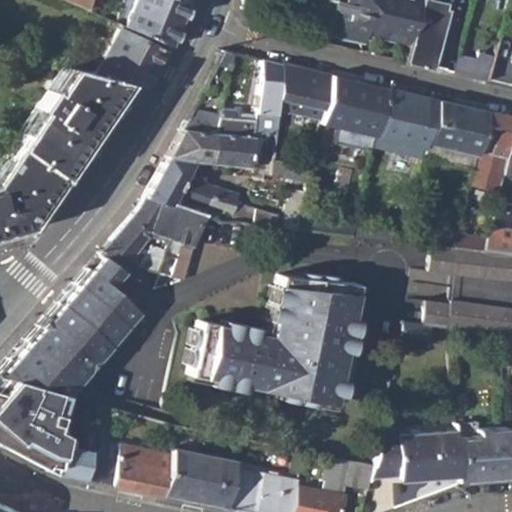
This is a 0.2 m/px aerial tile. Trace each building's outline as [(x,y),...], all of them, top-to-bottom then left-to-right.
[(132,0),(123,25),(168,42),(170,40),(186,1),(183,0),(132,0)] [(366,32),(408,43),(419,0),(347,0),(347,2),(339,0),(331,32),(365,41),(366,32)] [(443,2),(433,0),(419,0),(408,43),(404,60),(429,66),(445,8),(442,7),(443,2)] [(511,2),(507,2),(491,62),(486,79),(511,84),(511,2)] [(120,24),(117,29),(164,49),(168,42),(123,25),(120,24)] [(117,29),(93,70),(122,79),(136,82),(146,84),(164,49),(117,29)] [(215,60),(227,62),(231,51),(220,48),(215,60)] [(457,72),(486,79),(491,62),(456,53),(454,61),(457,72)] [(191,160),(206,162),(211,133),(254,138),(261,138),(271,131),(274,108),(275,98),(281,63),(259,58),(250,114),(217,107),(217,113),(190,108),(163,157),(191,160)] [(281,63),(275,98),(319,108),(327,73),(281,63)] [(0,230),(21,224),(86,131),(122,79),(64,64),(0,156),(0,230)] [(327,73),(319,108),(317,117),(317,122),(334,126),(331,141),(369,150),(370,145),(383,86),(327,73)] [(383,86),(370,145),(419,156),(433,98),(383,86)] [(275,98),(274,108),(317,117),(319,108),(275,98)] [(486,110),(433,98),(419,156),(471,168),(486,110)] [(499,174),(511,121),(511,116),(486,110),(471,168),(467,183),(495,190),(499,174)] [(511,121),(499,174),(511,176),(511,121)] [(211,133),(206,162),(260,166),(265,143),(255,141),(254,138),(211,133)] [(183,177),(191,160),(163,157),(141,198),(171,207),(198,214),(201,215),(204,210),(225,217),(230,220),(271,230),(275,215),(234,202),(236,191),(183,177)] [(268,174),(303,180),(306,169),(270,162),(268,174)] [(293,181),(291,186),(301,190),(302,185),(293,181)] [(296,213),(301,190),(291,186),(287,185),(275,230),(280,232),(281,228),(292,229),(296,213)] [(99,254),(120,268),(130,256),(133,257),(137,254),(133,250),(149,231),(165,237),(171,207),(141,198),(135,209),(97,251),(99,254)] [(511,228),(504,226),(509,202),(493,198),(484,236),(481,249),(511,252),(511,228)] [(165,237),(189,244),(198,214),(171,207),(165,237)] [(292,229),(349,235),(353,221),(353,219),(296,213),(292,229)] [(349,235),(385,239),(388,224),(353,221),(349,235)] [(393,240),(400,240),(402,232),(395,230),(393,240)] [(451,246),(481,249),(484,236),(465,231),(464,237),(454,235),(451,246)] [(139,265),(158,271),(163,247),(150,243),(139,265)] [(511,252),(481,249),(451,246),(434,244),(428,243),(427,257),(426,269),(450,272),(448,301),(424,298),(422,310),(420,321),(511,334),(511,252)] [(24,334),(0,361),(0,375),(59,393),(64,393),(73,379),(84,365),(93,355),(104,342),(122,322),(133,308),(135,306),(107,284),(114,276),(120,268),(99,254),(93,260),(87,267),(84,265),(66,285),(59,294),(42,313),(24,334)] [(237,388),(238,383),(272,390),(271,395),(287,399),(288,393),(291,394),(290,399),(306,403),(307,397),(328,402),(330,393),(336,394),(349,337),(343,336),(343,333),(350,334),(353,318),(347,316),(354,282),(332,280),(333,273),(319,272),(317,278),(315,278),(316,271),(299,269),(298,275),(286,274),(276,273),(274,284),(269,283),(266,298),(271,299),(270,301),(265,301),(260,325),(237,320),(236,326),(233,325),(235,320),(219,316),(218,322),(207,320),(195,317),(193,328),(188,326),(184,344),(189,345),(189,347),(184,346),(181,361),(185,362),(184,371),(201,375),(200,380),(217,383),(218,378),(220,379),(219,384),(237,388)] [(0,448),(49,472),(83,481),(84,465),(88,448),(57,443),(59,431),(47,423),(59,393),(0,375),(0,448)] [(369,466),(367,476),(395,472),(395,475),(425,472),(425,475),(454,473),(452,436),(451,429),(392,433),(391,426),(377,429),(372,455),(369,466)] [(454,473),(456,483),(460,481),(506,478),(502,432),(501,428),(472,429),(473,435),(452,436),(454,473)] [(511,431),(502,432),(506,478),(511,477),(511,431)] [(96,482),(104,443),(88,440),(88,448),(84,465),(83,481),(96,482)] [(104,443),(96,482),(160,493),(167,455),(104,443)] [(232,460),(169,445),(167,455),(160,493),(222,506),(231,467),(232,460)] [(288,511),(337,511),(341,494),(343,483),(365,489),(367,476),(369,466),(325,457),(319,490),(293,485),(288,511)] [(222,506),(250,511),(288,511),(293,485),(294,481),(231,467),(222,506)] [(0,511),(18,511),(0,503),(0,511)]
